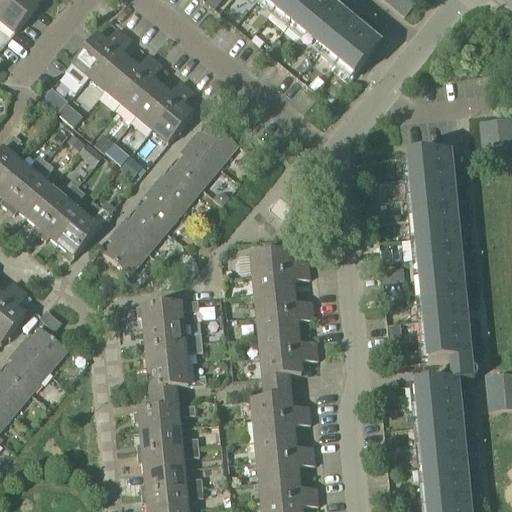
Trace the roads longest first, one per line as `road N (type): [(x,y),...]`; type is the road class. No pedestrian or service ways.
road 1 (residential): [(339,163),(356,511)]
road 2 (residential): [(0,259),(36,273),(91,324),(110,511)]
road 3 (residential): [(339,163),(139,0)]
road 4 (residential): [(367,115),(496,107)]
